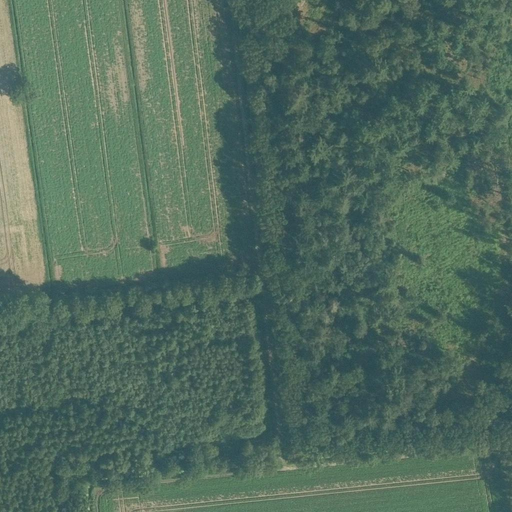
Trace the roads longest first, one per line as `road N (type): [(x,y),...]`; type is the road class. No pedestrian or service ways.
road 1 (track): [(261,0),(319,441)]
road 2 (track): [(319,441),(511,420)]
